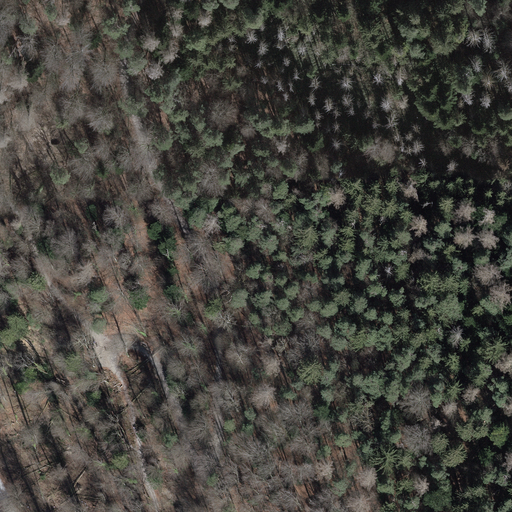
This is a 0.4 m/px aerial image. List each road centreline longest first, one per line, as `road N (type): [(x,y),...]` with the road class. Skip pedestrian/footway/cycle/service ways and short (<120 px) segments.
road 1 (track): [(144,0),(124,64),(132,107),(178,219),(211,266),(217,309),(219,448),(205,465)]
road 2 (track): [(0,195),(19,207),(48,283),(109,347)]
road 3 (track): [(205,465),(193,462),(155,358),(136,345),(109,347)]
